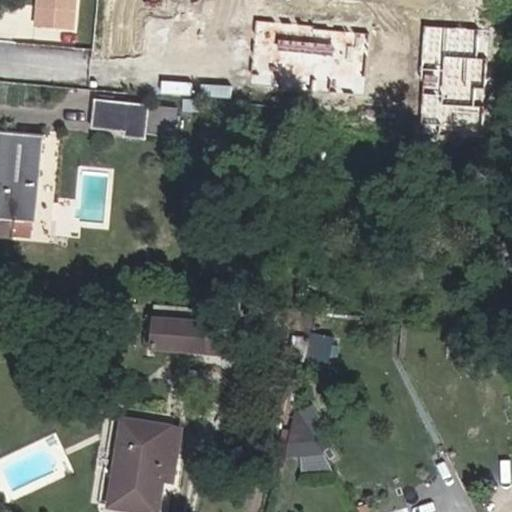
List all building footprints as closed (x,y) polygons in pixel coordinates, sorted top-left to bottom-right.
[(85,0),(46,0),(43,23),(81,29),(85,0)] [(284,0),(306,70),(357,54),(340,0),(284,0)] [(467,35),(452,34),(452,54),(467,55),(467,35)] [(147,107),(97,103),(94,128),(125,131),(125,135),(144,137),(144,132),(147,107)] [(147,107),(144,132),(173,135),(176,109),(147,107)] [(42,138),(1,134),(0,145),(0,238),(13,240),(13,234),(15,218),(33,220),(42,138)] [(15,218),(13,234),(31,237),(33,220),(15,218)] [(170,320),(171,307),(151,305),(150,318),(170,320)] [(192,309),(171,307),(170,320),(150,318),(147,346),(252,357),(255,328),(190,322),(192,309)] [(333,347),(312,343),(308,359),(328,363),(333,347)] [(279,418),(287,392),(268,387),(261,413),(279,418)] [(183,431),(125,421),(112,504),(157,511),(162,480),(175,482),(183,431)]
